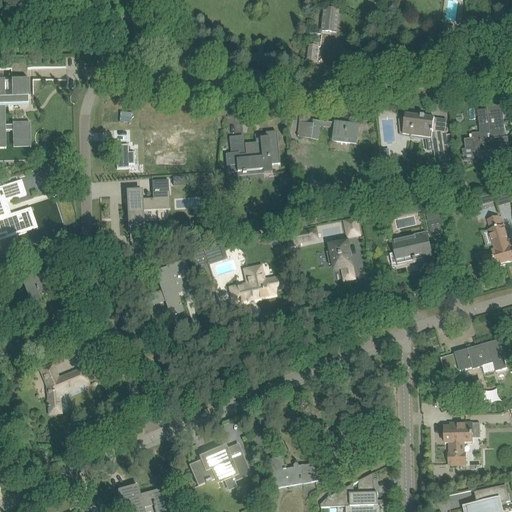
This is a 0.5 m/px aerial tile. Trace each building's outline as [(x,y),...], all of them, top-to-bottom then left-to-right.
[(337,35),(340,10),(324,9),(323,18),(322,18),(321,24),(322,24),(321,33),(337,35)] [(445,26),(444,33),(454,35),(455,28),(445,26)] [(321,48),(323,35),(310,33),(307,51),(306,61),(314,62),(314,63),(318,63),(320,47),(321,48)] [(387,73),(388,60),(379,59),(378,72),(387,73)] [(4,82),(0,81),(0,141),(5,141),(6,141),(5,131),(13,131),(13,141),(30,140),(31,140),(30,123),(13,123),(13,125),(5,126),(5,106),(28,105),(28,98),(29,98),(29,81),(11,81),(12,91),(12,98),(4,98),(4,82)] [(505,139),(503,117),(501,107),(488,108),(488,111),(478,112),(480,133),(472,134),(473,140),(465,141),(466,150),(474,150),(474,153),(488,151),(495,149),(496,152),(509,152),(508,139),(505,139)] [(406,115),(403,136),(411,137),(411,139),(413,139),(413,137),(431,139),(433,151),(434,151),(435,159),(439,159),(439,163),(451,161),(446,130),(433,129),(435,119),(425,117),(421,116),(421,117),(406,115)] [(146,117),(143,132),(190,142),(187,175),(202,174),(202,168),(213,169),(216,134),(190,132),(191,125),(176,122),(176,123),(146,117)] [(359,126),(314,121),(313,125),(300,123),(298,138),(319,141),(320,127),(335,129),(334,139),(357,142),(359,126)] [(231,154),(225,154),(227,167),(236,166),(237,173),(241,173),(242,176),(246,176),(245,172),(263,170),(263,174),(271,173),(271,165),(279,164),(277,143),(276,133),(266,134),(266,138),(267,143),(260,143),(255,144),(245,145),(244,145),(243,136),(229,138),(230,148),(231,154)] [(382,175),(391,174),(388,150),(380,151),(382,175)] [(185,177),(173,178),(173,182),(173,186),(185,185),(185,177)] [(141,196),(128,197),(130,226),(143,225),(143,224),(142,224),(141,210),(168,208),(167,193),(169,193),(168,181),(152,181),(153,194),(153,199),(143,200),(141,200),(141,196)] [(0,238),(8,235),(9,238),(16,235),(15,233),(24,230),(34,227),(28,211),(28,210),(11,215),(6,202),(16,199),(12,186),(2,190),(0,190),(0,238)] [(102,217),(114,217),(114,198),(102,198),(102,217)] [(437,206),(425,209),(429,225),(441,222),(437,206)] [(492,254),(482,257),(485,268),(495,265),(495,267),(497,267),(497,268),(506,265),(506,264),(511,262),(511,255),(509,247),(508,247),(507,242),(508,242),(504,227),(502,227),(499,217),(488,221),(491,230),(489,231),(493,246),(495,246),(497,251),(491,252),(492,254)] [(357,220),(345,223),(348,238),(360,236),(357,220)] [(296,232),(286,234),(289,249),(299,247),(298,244),(318,240),(316,230),(297,234),(296,232)] [(433,260),(433,257),(434,257),(428,231),(393,239),(399,264),(396,265),(414,262),(414,263),(417,262),(417,261),(423,259),(425,266),(426,266),(425,262),(433,260)] [(347,243),(331,247),(332,252),(331,252),(327,253),(330,266),(334,265),(334,266),(335,266),(335,270),(340,269),(343,269),(343,271),(345,281),(350,280),(354,279),(351,261),(349,249),(348,249),(347,243)] [(203,250),(191,254),(196,269),(197,269),(200,277),(211,274),(208,265),(204,251),(203,250)] [(156,294),(144,298),(147,307),(165,301),(168,300),(173,316),(183,312),(177,296),(177,294),(181,293),(182,294),(190,292),(187,282),(184,274),(180,262),(172,265),(167,267),(167,268),(165,269),(155,272),(162,292),(161,292),(160,292),(159,292),(159,293),(158,293),(158,294),(157,294),(156,294)] [(279,289),(282,287),(283,284),(282,281),(280,279),(277,278),(264,281),(261,267),(249,270),(252,281),(247,282),(247,285),(230,289),(233,303),(247,300),(248,303),(256,301),(256,299),(275,295),(274,290),(279,289)] [(28,296),(16,300),(18,309),(31,305),(41,301),(37,290),(54,285),(49,270),(23,279),(27,294),(28,296)] [(442,360),(441,361),(446,376),(450,375),(460,372),(470,370),(473,369),(482,366),(482,367),(484,374),(495,371),(496,373),(507,370),(504,360),(502,352),(499,342),(499,341),(485,345),(486,347),(482,349),(473,351),(472,350),(469,351),(468,351),(455,355),(455,357),(442,360)] [(58,380),(52,365),(41,370),(48,388),(49,401),(48,402),(49,407),(48,407),(48,409),(50,409),(50,414),(60,413),(59,398),(66,392),(66,391),(66,390),(87,382),(82,370),(58,380)] [(451,428),(445,428),(445,436),(445,445),(450,444),(450,455),(449,455),(449,466),(466,466),(466,455),(464,455),(464,444),(472,444),(472,439),(472,437),(473,437),(473,434),(472,434),(472,424),(456,425),(456,428),(451,428)] [(230,462),(226,451),(225,448),(200,458),(201,461),(199,462),(200,463),(191,467),(192,470),(191,470),(198,487),(216,480),(218,485),(232,480),(233,484),(251,476),(242,457),(230,462)] [(282,459),(270,462),(273,474),(277,490),(289,487),(289,483),(302,481),(304,485),(319,482),(315,465),(300,468),(299,467),(299,466),(298,465),(297,465),(296,465),(295,465),(295,466),(294,467),(294,468),(294,469),(287,470),(286,469),(285,470),(282,459)] [(329,498),(321,506),(321,509),(330,509),(330,503),(337,503),(351,503),(351,511),(380,511),(380,506),(374,506),(374,495),(374,475),(373,474),(359,482),(359,495),(354,495),(353,485),(329,498)] [(130,487),(117,491),(122,507),(123,511),(139,511),(138,509),(142,508),(143,508),(146,508),(145,507),(153,505),(153,506),(154,509),(155,508),(156,511),(170,511),(171,511),(165,488),(140,495),(139,495),(140,498),(136,499),(132,487),(130,487)] [(504,511),(503,504),(511,502),(507,487),(475,494),(477,506),(475,507),(476,511),(504,511)]
